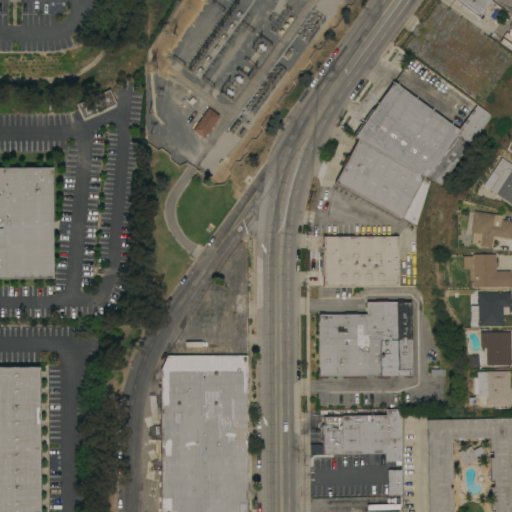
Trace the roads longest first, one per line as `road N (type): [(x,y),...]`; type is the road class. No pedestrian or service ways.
road 1 (secondary): [(346,75),(308,128),(281,212),(279,511)]
road 2 (residential): [(130,511),(130,436),(144,362),(250,198),(289,177)]
